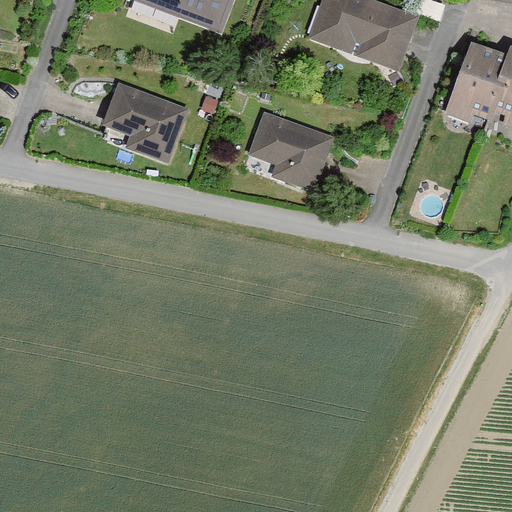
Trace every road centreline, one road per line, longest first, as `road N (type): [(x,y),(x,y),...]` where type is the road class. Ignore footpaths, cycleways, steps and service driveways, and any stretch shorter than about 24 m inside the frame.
road 1 (residential): [(0,167),(511,267)]
road 2 (track): [(510,270),(388,511)]
